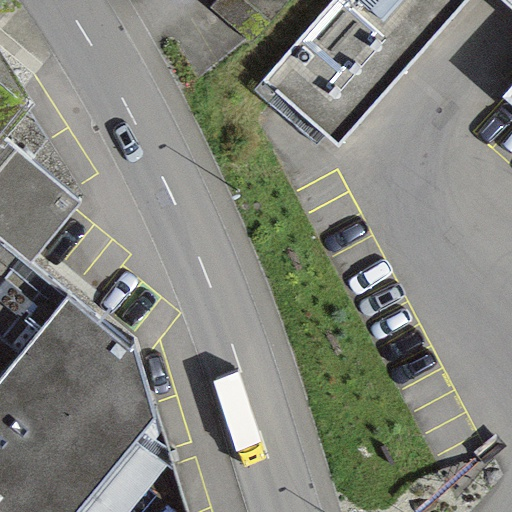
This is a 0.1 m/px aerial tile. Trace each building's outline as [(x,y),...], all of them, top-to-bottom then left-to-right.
[(223,0),(218,6),(265,41),(296,0),(223,0)] [(341,142),(441,32),(411,5),(415,0),(332,0),(266,74),(341,142)] [(511,0),(495,0),(511,15),(511,74),(501,93),(511,103),(511,0)] [(23,78),(0,58),(0,109),(7,102),(23,78)] [(105,189),(7,102),(0,109),(0,368),(73,286),(42,260),(105,189)] [(137,338),(73,286),(0,368),(0,511),(73,511),(153,414),(137,338)]
